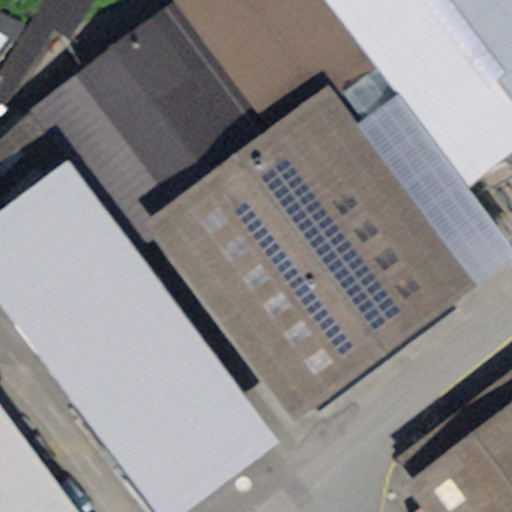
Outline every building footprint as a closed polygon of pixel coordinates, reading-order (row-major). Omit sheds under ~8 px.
[(62,29),(74,0),(4,0),(4,1),(62,29)] [(136,0),(142,7),(106,35),(98,24),(61,52),(68,62),(24,95),(26,97),(81,170),(133,239),(147,229),(139,219),(322,80),(329,89),(369,58),(323,0),(136,0)] [(511,146),(511,0),(323,0),(369,58),(465,183),(511,146)] [(329,89),(322,80),(139,219),(147,229),(291,419),(474,280),(329,89)] [(81,170),(26,97),(0,118),(0,281),(178,492),(255,427),(55,191),(81,170)] [(511,511),(511,393),(396,481),(419,511),(511,511)] [(74,508),(0,408),(0,511),(68,511),(74,508)]
